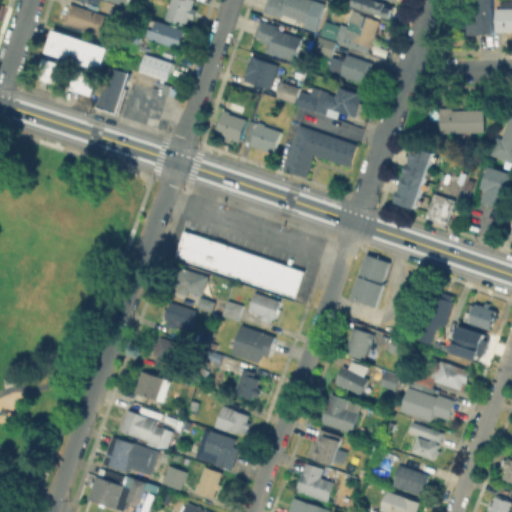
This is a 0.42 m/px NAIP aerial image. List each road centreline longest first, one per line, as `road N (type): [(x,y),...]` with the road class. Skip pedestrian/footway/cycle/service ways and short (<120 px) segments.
road 1 (residential): [(50,511),(230,0)]
road 2 (secondary): [(511,274),(0,102)]
road 3 (residential): [(251,511),(356,222)]
road 4 (residential): [(356,222),(420,30)]
road 5 (residential): [(453,511),(511,351)]
